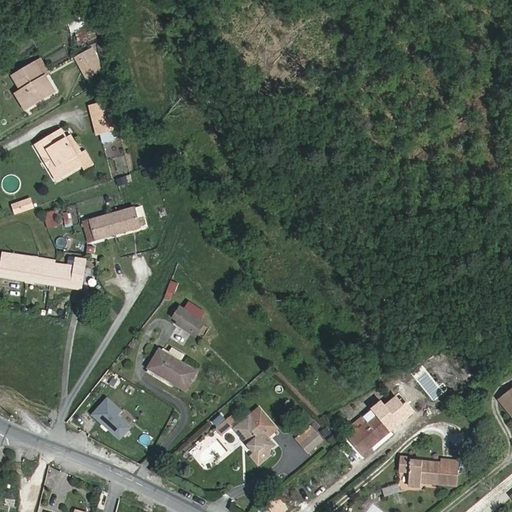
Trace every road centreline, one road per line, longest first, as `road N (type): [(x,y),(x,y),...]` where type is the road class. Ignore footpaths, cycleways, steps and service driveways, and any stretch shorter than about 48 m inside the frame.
road 1 (tertiary): [(0,426),(195,511)]
road 2 (unknown): [(323,511),(407,441),(444,428)]
road 3 (unknown): [(125,478),(168,435),(178,410),(132,376)]
